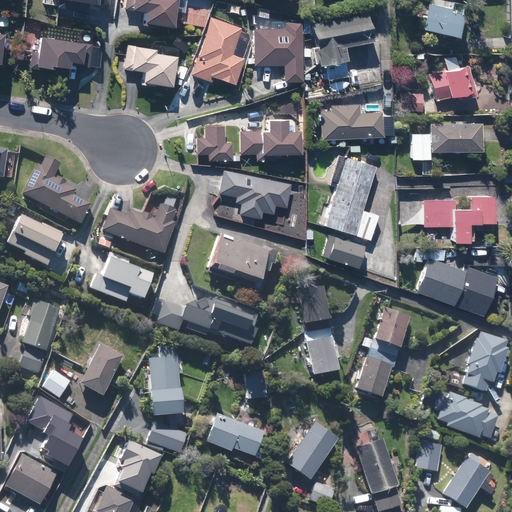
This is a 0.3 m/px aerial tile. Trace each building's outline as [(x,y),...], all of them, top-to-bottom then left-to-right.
[(108,0),(58,0),(58,5),(78,9),(79,0),(86,0),(108,3),(108,0)] [(125,0),(124,8),(144,12),(142,23),(171,28),(176,0),(125,0)] [(453,36),(459,0),(456,0),(423,0),(423,4),(426,5),(422,30),(453,36)] [(362,14),(308,25),(316,63),(343,58),(340,44),(367,38),(362,14)] [(239,30),(210,19),(189,72),(209,80),(211,74),(234,83),(243,60),(229,54),(239,30)] [(285,28),(253,28),(253,64),(284,64),(284,81),(301,81),(301,22),(285,22),(285,28)] [(89,43),(38,37),(35,66),(65,69),(66,61),(86,63),(89,43)] [(127,44),(123,68),(143,71),(141,83),(170,87),(176,53),(153,50),(154,47),(133,44),(133,45),(127,44)] [(448,94),(448,93),(468,92),(467,67),(443,68),(442,69),(442,71),(427,75),(433,99),(448,94)] [(325,95),(323,83),(307,86),(309,97),(325,95)] [(418,94),(402,94),(402,110),(418,110),(418,94)] [(320,113),(320,138),(381,136),(380,112),(357,113),(357,105),(334,106),(334,113),(320,113)] [(239,130),(239,153),(255,152),(256,159),(272,159),(272,152),(299,152),(298,129),(285,129),(285,117),(266,118),(266,130),(239,130)] [(478,122),(429,122),(429,149),(478,149),(478,122)] [(196,137),(196,153),(208,153),(208,159),(220,159),(220,164),(229,164),(229,159),(232,159),(232,142),(223,142),(223,125),(204,125),(204,137),(196,137)] [(428,133),(410,133),(409,158),(426,159),(428,133)] [(37,164),(21,194),(79,224),(90,204),(72,194),(74,189),(64,184),(65,181),(57,177),(56,179),(52,178),(60,163),(45,156),(40,166),(37,164)] [(374,165),(345,156),(323,223),(368,237),(375,213),(360,209),(374,165)] [(290,183),(223,169),(218,192),(236,196),(235,201),(241,203),(239,212),(260,217),(261,211),(273,213),(274,204),(285,206),(290,183)] [(453,199),(422,199),(422,225),(451,224),(452,239),(465,239),(465,220),(491,220),(491,195),(468,195),(469,207),(453,207),(453,199)] [(128,218),(109,210),(101,230),(161,254),(173,224),(170,223),(174,213),(158,207),(154,219),(141,214),(141,215),(130,211),(128,218)] [(22,255),(45,267),(62,234),(42,223),(43,220),(30,213),(28,216),(23,214),(7,244),(24,252),(22,255)] [(258,280),(261,271),(266,272),(269,264),(270,264),(271,265),(272,265),(273,265),(274,264),(275,264),(276,264),(277,263),(277,262),(278,262),(278,261),(279,260),(279,259),(279,258),(279,257),(279,256),(278,256),(278,255),(278,254),(277,254),(277,253),(276,252),(275,252),(274,252),(273,251),(268,250),(219,234),(209,265),(258,280)] [(356,266),(363,245),(328,234),(322,256),(356,266)] [(128,260),(108,253),(100,274),(94,272),(88,289),(125,304),(128,295),(141,300),(151,275),(127,266),(128,260)] [(461,271),(428,257),(415,290),(481,316),(496,277),(463,264),(461,271)] [(321,286),(296,290),(311,374),(336,369),(321,286)] [(205,298),(181,308),(162,302),(156,323),(177,330),(178,327),(225,342),(227,337),(249,344),(254,327),(251,326),(255,314),(205,298)] [(59,311),(35,303),(22,343),(46,351),(59,311)] [(383,309),(372,337),(362,334),(359,345),(368,348),(354,388),(378,397),(407,317),(383,309)] [(504,340),(479,331),(476,338),(474,338),(465,364),(468,365),(461,384),(485,392),(488,382),(491,383),(494,372),(498,374),(506,349),(502,347),(504,340)] [(121,354),(98,343),(78,383),(101,395),(121,354)] [(150,415),(178,414),(176,357),(173,357),(173,344),(158,345),(159,358),(148,359),(150,415)] [(42,364),(22,357),(19,366),(39,373),(42,364)] [(68,381),(53,371),(42,387),(58,397),(68,381)] [(269,375),(246,375),(246,400),(269,399),(269,375)] [(445,397),(436,395),(432,408),(438,410),(435,420),(445,423),(444,427),(477,437),(478,435),(489,438),(496,416),(486,413),(487,411),(477,408),(478,405),(460,399),(461,397),(447,392),(445,397)] [(47,454),(69,466),(84,438),(70,430),(73,424),(71,422),(75,413),(40,394),(26,421),(45,431),(44,432),(48,434),(41,447),(48,451),(47,454)] [(231,447),(253,456),(262,434),(216,415),(206,440),(230,450),(231,447)] [(314,422),(285,462),(308,479),(337,439),(314,422)] [(185,434),(152,424),(146,442),(179,452),(185,434)] [(440,432),(424,426),(421,435),(436,441),(440,432)] [(113,486),(139,497),(141,491),(143,492),(152,472),(154,474),(163,455),(126,439),(118,458),(124,460),(113,486)] [(354,448),(376,511),(387,511),(386,508),(398,504),(392,486),(395,485),(380,439),(354,448)] [(439,444),(416,442),(414,469),(437,471),(439,444)] [(57,473),(23,454),(6,485),(40,504),(57,473)] [(478,488),(489,494),(496,483),(485,476),(489,469),(465,455),(441,494),(465,508),(478,488)] [(352,472),(343,471),(342,488),(351,489),(352,472)] [(333,489),(313,482),(307,499),(327,506),(333,489)] [(126,511),(132,499),(103,488),(94,510),(98,511),(126,511)]
